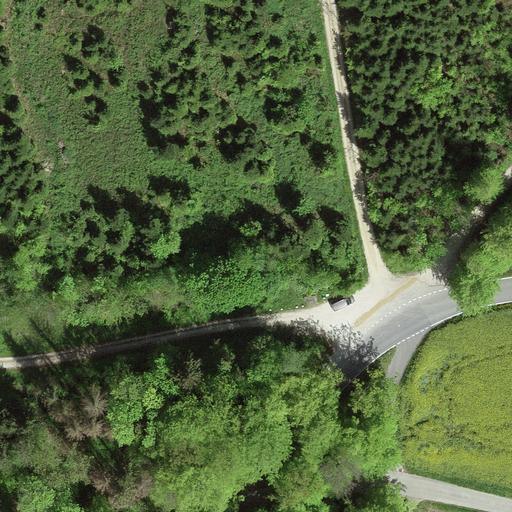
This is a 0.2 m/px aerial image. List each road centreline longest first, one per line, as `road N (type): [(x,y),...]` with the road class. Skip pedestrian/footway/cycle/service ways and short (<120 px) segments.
road 1 (tertiary): [(191,511),(413,313),(511,295)]
road 2 (track): [(379,340),(338,322),(301,318),(0,365)]
road 3 (track): [(329,0),(367,247),(413,313)]
